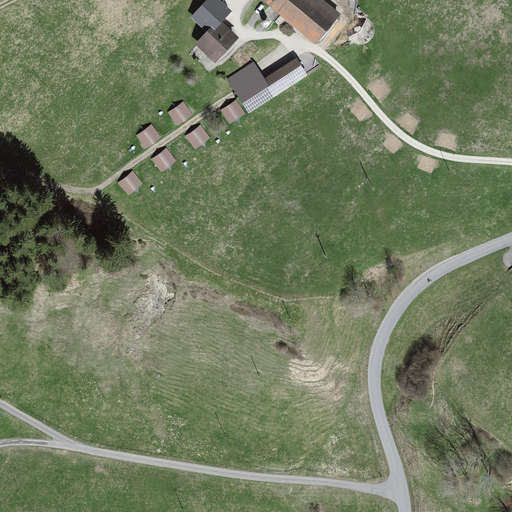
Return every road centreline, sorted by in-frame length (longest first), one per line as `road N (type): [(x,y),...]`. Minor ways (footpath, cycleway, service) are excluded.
road 1 (unclassified): [(402,484),(258,475),(70,446),(0,404)]
road 2 (tertiary): [(402,484),(378,403),(385,341),(423,286),(511,241)]
